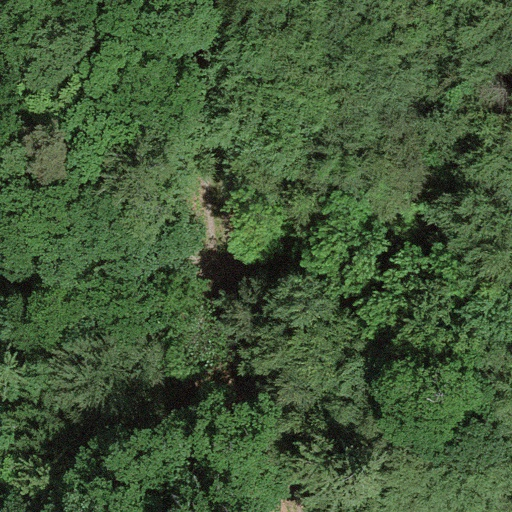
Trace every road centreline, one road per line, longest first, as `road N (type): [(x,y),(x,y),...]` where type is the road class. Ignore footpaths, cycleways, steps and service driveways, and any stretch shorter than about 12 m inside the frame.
road 1 (track): [(224,258),(261,426),(292,511)]
road 2 (track): [(215,0),(224,258)]
